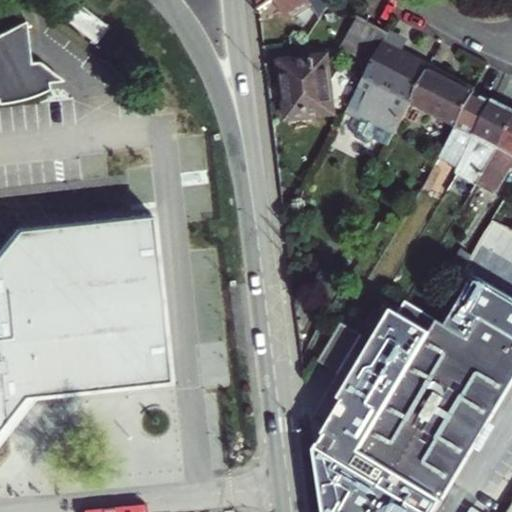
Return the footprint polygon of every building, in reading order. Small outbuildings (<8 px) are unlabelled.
[(68,0),(60,0),(50,12),(98,49),(111,33),(68,0)] [(316,5),(323,22),(340,0),(259,0),(260,4),(261,10),(276,0),(290,20),(316,5)] [(360,18),(341,48),(356,57),(374,27),(360,18)] [(30,22),(0,36),(0,94),(3,93),(4,93),(6,91),(8,90),(9,95),(10,95),(16,94),(20,93),(27,91),(34,90),(40,88),(45,86),(51,84),(55,82),(59,80),(62,79),(61,72),(76,70),(49,62),(43,62),(34,64),(30,22)] [(374,27),(356,57),(374,67),(390,36),(374,27)] [(390,36),(374,67),(365,83),(351,110),(364,117),(356,132),(357,136),(368,142),(373,141),(375,138),(388,145),(410,104),(429,69),(402,54),(406,45),(390,36)] [(328,59),(283,63),(288,120),(333,115),(328,59)] [(460,85),(429,69),(410,104),(458,128),(476,93),(460,85)] [(476,93),(458,128),(450,142),(468,152),(494,102),(476,93)] [(511,124),(511,110),(494,102),(468,152),(462,162),(465,164),(459,174),(479,186),(500,149),(511,124)] [(511,124),(500,149),(479,186),(497,196),(511,170),(511,124)] [(440,143),(432,138),(428,144),(437,149),(440,143)] [(444,152),(448,155),(462,162),(468,152),(450,142),(444,152)] [(444,152),(423,187),(441,197),(458,166),(446,160),(448,155),(444,152)] [(0,393),(15,392),(16,400),(27,408),(80,402),(87,391),(83,342),(74,343),(72,325),(81,325),(76,273),(65,265),(7,269),(3,276),(4,283),(0,282),(0,393)] [(356,452),(336,485),(360,502),(364,500),(364,502),(365,503),(366,504),(366,505),(368,508),(369,508),(370,509),(371,509),(372,510),(371,511),(440,511),(511,392),(511,284),(508,282),(472,342),(436,320),(365,437),(356,452)] [(382,349),(343,414),(338,421),(354,430),(365,437),(436,320),(409,304),(382,349)] [(339,330),(316,369),(337,381),(360,343),(339,330)] [(324,402),(343,414),(382,349),(363,338),(360,343),(337,381),(324,402)] [(356,452),(365,437),(354,430),(345,445),(356,452)] [(336,485),(356,452),(345,445),(324,479),(336,486),(336,485)]
